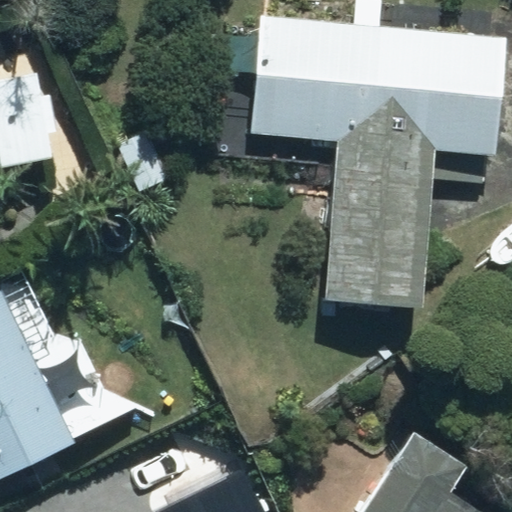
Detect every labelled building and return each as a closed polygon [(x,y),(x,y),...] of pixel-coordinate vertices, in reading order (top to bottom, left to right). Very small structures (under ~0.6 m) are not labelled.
[(358,0),(357,20),(271,15),(264,132),(353,137),(344,293),(440,299),(449,144),(511,147),(511,31),(389,24),(390,0),(358,0)] [(0,161),(65,150),(50,65),(0,73),(0,161)] [(511,225),(487,246),(511,275),(511,225)] [(13,280),(0,286),(0,480),(89,437),(13,280)] [(189,425),(143,445),(172,511),(174,511),(218,492),(189,425)] [(461,464),(407,433),(361,511),(465,511),(442,499),(461,464)]
